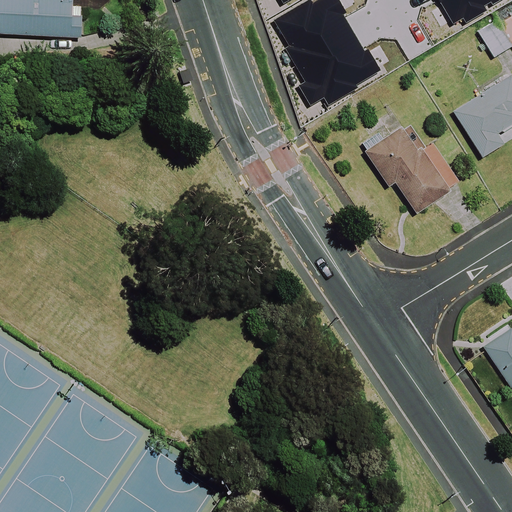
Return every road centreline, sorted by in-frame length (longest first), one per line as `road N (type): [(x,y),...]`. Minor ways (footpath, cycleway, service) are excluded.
road 1 (tertiary): [(374,324),(253,138),(202,0)]
road 2 (tertiary): [(503,511),(374,324)]
road 3 (residential): [(374,324),(511,238)]
